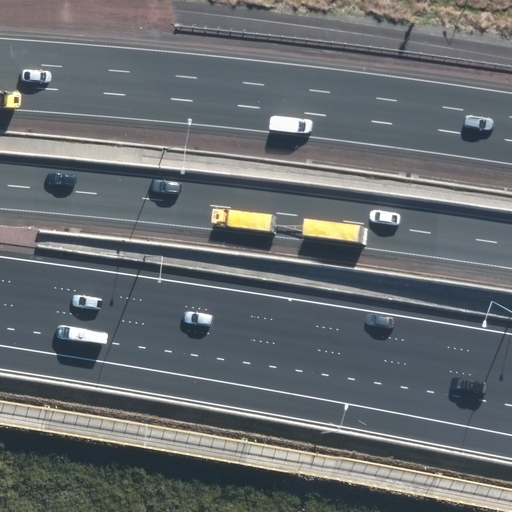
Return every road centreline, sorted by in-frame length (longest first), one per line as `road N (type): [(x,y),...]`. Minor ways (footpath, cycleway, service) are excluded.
road 1 (motorway): [(511,239),(395,219),(0,183)]
road 2 (motorway): [(0,86),(511,141)]
road 3 (motorway): [(496,353),(0,278)]
